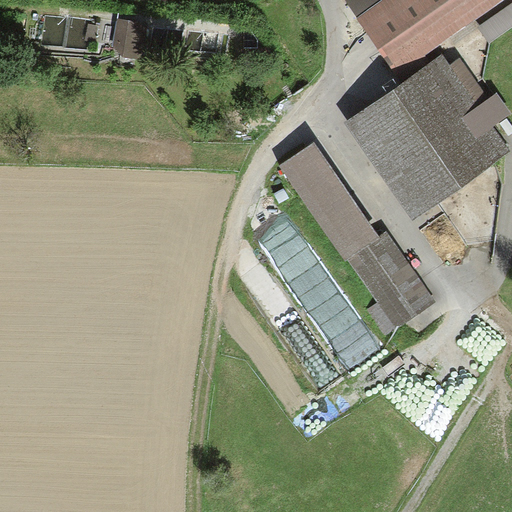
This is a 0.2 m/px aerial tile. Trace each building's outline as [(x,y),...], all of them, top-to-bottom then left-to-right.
[(370,0),(360,7),(394,59),(482,0),(370,0)] [(113,52),(137,54),(140,22),(117,19),(113,52)] [(348,119),(408,205),(500,142),(440,56),(348,119)] [(313,134),(276,158),(340,255),(377,231),(313,134)] [(347,256),(393,324),(429,300),(383,232),(347,256)]
